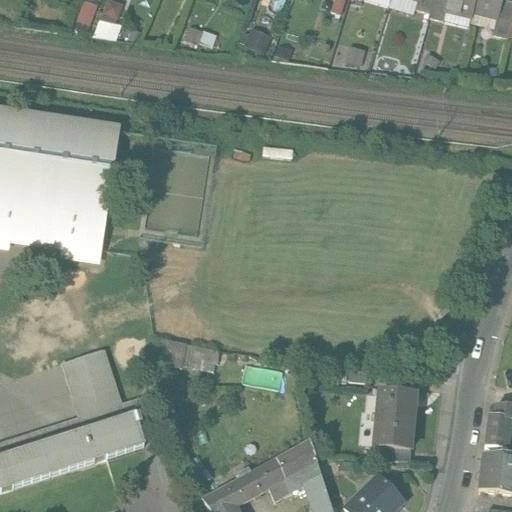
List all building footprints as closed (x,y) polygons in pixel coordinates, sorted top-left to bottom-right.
[(112,42),(126,5),(112,0),(105,0),(93,35),(112,42)] [(419,0),(419,1),(418,1),(414,12),(429,16),(433,0),(419,0)] [(446,0),(433,0),(429,16),(428,20),(442,24),(445,14),(444,13),(446,0)] [(476,0),(446,0),(444,13),(445,14),(459,17),(460,15),(472,18),(472,15),(476,0)] [(500,0),(476,0),(472,15),(496,20),(500,3),(500,0)] [(511,20),(511,5),(500,3),(496,20),(492,38),(507,41),(511,26),(511,20)] [(115,136),(0,118),(0,238),(65,249),(64,256),(96,261),(115,136)] [(102,353),(83,359),(100,415),(120,409),(102,353)] [(83,359),(60,366),(78,422),(100,415),(83,359)] [(371,377),(349,375),(348,386),(370,388),(371,377)] [(414,398),(391,396),(391,398),(379,397),(374,450),(408,453),(409,453),(409,452),(406,451),(407,436),(410,437),(414,398)] [(78,422),(0,446),(0,493),(143,448),(137,428),(140,427),(138,423),(150,420),(144,401),(120,409),(100,415),(78,422)] [(511,408),(495,408),(494,419),(488,418),(484,449),(506,452),(508,434),(510,423),(511,423),(511,408)] [(237,511),(236,509),(271,491),(276,504),(305,489),(312,511),(329,511),(309,446),(200,503),(206,511),(237,511)] [(408,453),(382,450),(381,465),(408,466),(408,453)] [(511,456),(485,457),(483,476),(480,475),(478,492),(511,497),(511,456)] [(378,479),(343,511),(395,511),(401,507),(402,507),(389,493),(391,492),(378,479)]
